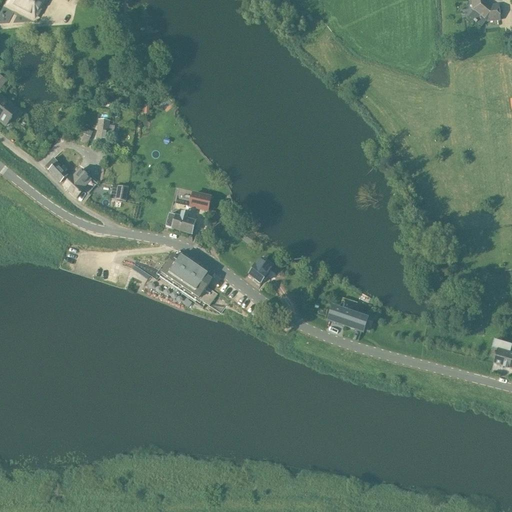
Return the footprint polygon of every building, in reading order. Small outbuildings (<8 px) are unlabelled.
[(39,9),(43,0),(42,0),(10,0),(10,1),(24,9),(22,12),(34,18),(35,15),(38,16),(41,10),(39,9)] [(487,22),(499,21),(498,6),(492,7),(487,3),(486,0),(471,0),(473,10),(487,22)] [(17,112),(0,99),(0,121),(6,126),(17,112)] [(98,128),(96,144),(106,146),(108,129),(98,128)] [(79,133),(75,142),(81,145),(86,147),(87,148),(91,138),(79,133)] [(69,146),(55,160),(61,168),(68,176),(80,164),(83,161),(69,146)] [(54,159),(45,167),(49,171),(60,183),(68,176),(61,168),(55,160),(54,159)] [(75,176),(64,187),(76,199),(83,190),(88,194),(91,191),(97,185),(88,177),(82,183),(79,179),(75,176)] [(118,187),(115,200),(126,202),(128,189),(118,187)] [(193,195),(190,207),(208,211),(210,199),(193,195)] [(182,213),(180,219),(169,215),(166,227),(192,235),(195,223),(188,221),(189,216),(182,213)] [(242,233),(239,238),(246,243),(249,238),(242,233)] [(162,262),(135,266),(158,281),(160,277),(186,295),(202,306),(205,302),(221,313),(228,303),(217,296),(206,288),(211,281),(207,278),(208,276),(209,275),(176,253),(173,258),(169,259),(165,265),(162,262)] [(253,270),(248,276),(260,285),(263,281),(264,281),(265,282),(267,279),(266,278),(270,272),(271,271),(274,266),(263,257),(259,262),(255,267),(253,270)] [(343,300),(341,308),(353,311),(355,302),(343,300)] [(332,310),(328,322),(361,333),(365,321),(332,310)] [(492,348),(492,350),(497,351),(498,352),(498,353),(497,352),(495,359),(493,365),(511,370),(511,356),(509,355),(510,355),(511,346),(500,343),(494,341),(492,348)]
